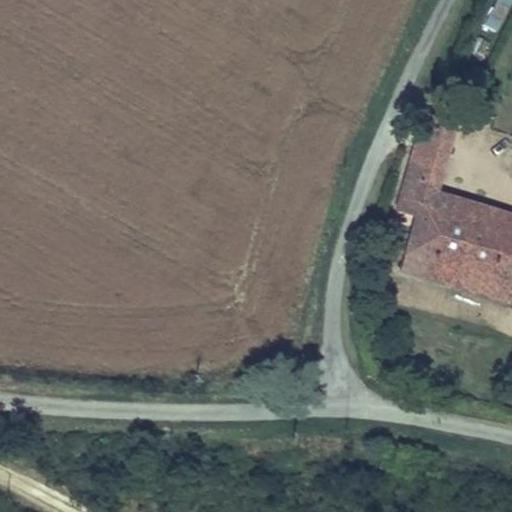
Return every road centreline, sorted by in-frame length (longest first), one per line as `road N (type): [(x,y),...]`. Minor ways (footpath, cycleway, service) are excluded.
road 1 (unclassified): [(344,380),(334,310),(347,229),(444,0)]
road 2 (unclassified): [(344,380),(292,402),(181,410),(0,401)]
road 3 (unclassified): [(511,432),(405,414),(373,404),(344,380)]
